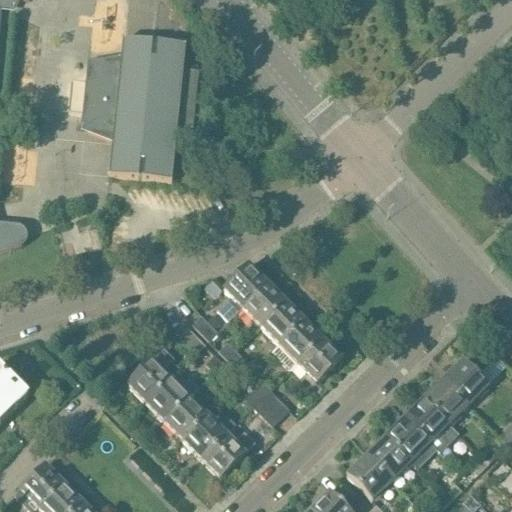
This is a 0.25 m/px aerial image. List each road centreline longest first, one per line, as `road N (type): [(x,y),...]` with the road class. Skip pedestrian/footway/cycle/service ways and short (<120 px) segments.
road 1 (residential): [(0,324),(261,233),(360,161)]
road 2 (residential): [(240,511),(473,286)]
road 3 (residential): [(360,161),(511,2)]
road 4 (tertiary): [(360,161),(226,0)]
road 5 (tertiary): [(473,286),(360,161)]
road 6 (residential): [(0,488),(90,396)]
